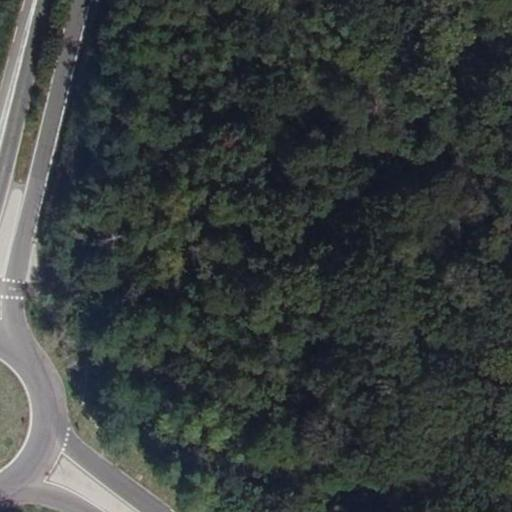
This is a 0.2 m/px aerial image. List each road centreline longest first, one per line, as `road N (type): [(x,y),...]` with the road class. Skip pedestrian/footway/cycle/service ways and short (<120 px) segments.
road 1 (tertiary): [(29,358),(13,312),(16,266),(79,0)]
road 2 (tertiary): [(45,0),(0,183)]
road 3 (secondary): [(159,511),(68,442),(49,399)]
